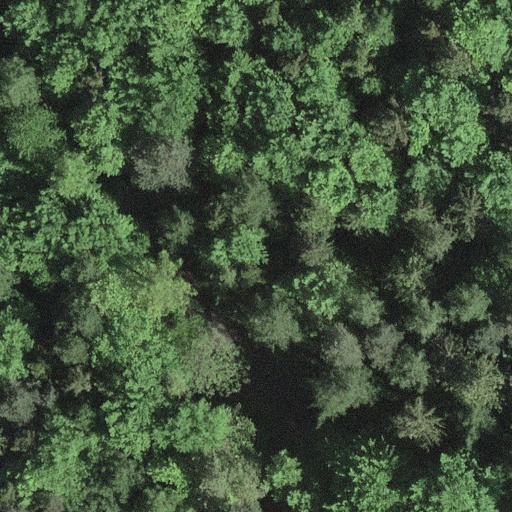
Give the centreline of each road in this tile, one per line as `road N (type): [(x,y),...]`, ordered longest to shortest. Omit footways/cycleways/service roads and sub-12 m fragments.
road 1 (track): [(0,18),(96,121),(252,338),(314,399)]
road 2 (track): [(314,399),(480,511)]
